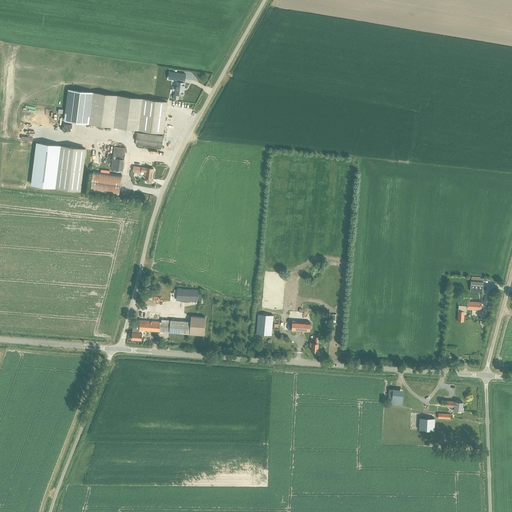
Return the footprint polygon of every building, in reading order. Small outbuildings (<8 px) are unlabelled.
[(173,72),(172,79),(177,80),(176,82),(174,93),(173,93),(173,98),(174,98),(174,99),(177,100),(178,99),(179,99),(179,94),(183,95),(185,83),(184,83),(186,74),(173,72)] [(68,90),(64,120),(164,132),(167,102),(68,90)] [(163,136),(136,133),(135,144),(161,147),(163,136)] [(36,143),(31,184),(56,187),(61,146),(36,143)] [(61,146),(56,187),(81,190),(86,149),(61,146)] [(114,146),(112,157),(111,168),(122,170),(124,159),(125,148),(114,146)] [(142,166),(141,171),(144,171),(144,175),(145,176),(145,177),(147,178),(146,181),(147,182),(150,183),(151,182),(152,178),(153,167),(142,166)] [(118,195),(121,175),(93,171),(90,191),(118,195)] [(470,280),(469,291),(482,292),(483,281),(483,278),(471,277),(471,280),(470,280)] [(177,288),(177,300),(192,301),(192,289),(177,288)] [(458,305),(457,320),(464,321),(464,315),(464,311),(466,311),(466,308),(467,308),(467,309),(481,310),(481,302),(467,301),(467,305),(458,305)] [(256,334),(271,335),(273,315),(258,313),(256,334)] [(190,322),(190,334),(204,335),(205,317),(191,316),(190,322)] [(133,324),(131,338),(141,339),(142,333),(138,333),(139,329),(159,331),(190,334),(190,322),(170,320),(169,326),(159,325),(160,322),(137,319),(136,324),(135,323),(135,324),(133,324)] [(289,320),(288,330),(310,331),(310,322),(289,320)] [(471,327),(470,335),(481,336),(482,321),(477,321),(476,327),(471,327)] [(317,351),(319,335),(317,334),(316,337),(315,337),(315,343),(310,342),(310,347),(312,347),(311,351),(317,351)] [(462,411),(462,410),(463,402),(442,399),(441,405),(446,405),(446,406),(452,407),(451,409),(462,411)] [(435,418),(419,417),(419,429),(434,430),(435,418)]
